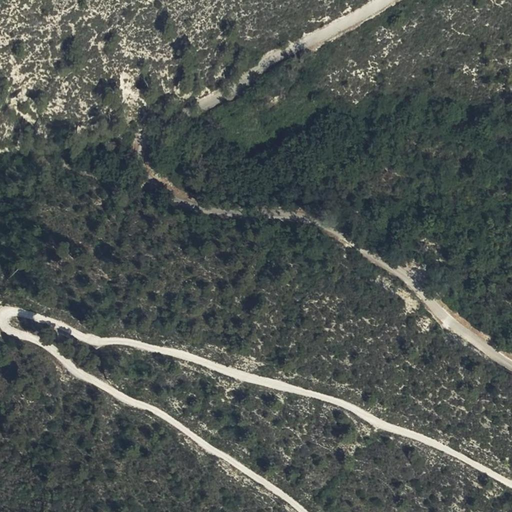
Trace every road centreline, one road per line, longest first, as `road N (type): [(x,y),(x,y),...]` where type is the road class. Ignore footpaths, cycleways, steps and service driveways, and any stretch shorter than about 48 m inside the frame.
road 1 (unclassified): [(511,363),(450,324),(412,282),(347,239),(289,222),(219,216),(148,174),(141,155),(148,136),(184,111),(387,0)]
road 2 (track): [(511,492),(422,439),(335,402),(122,342),(92,344),(34,315),(0,309)]
road 3 (track): [(0,317),(81,379),(105,383),(131,406),(153,406),(300,511)]
